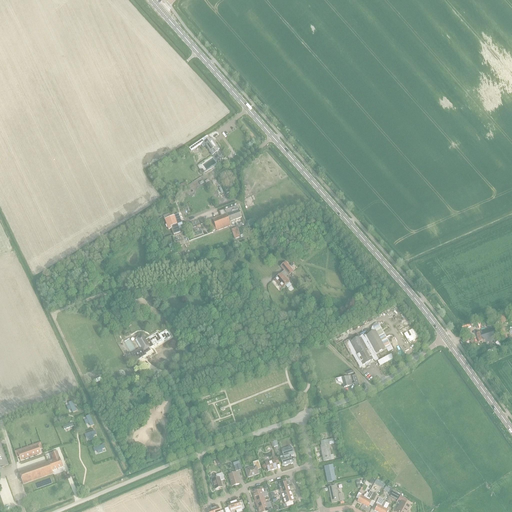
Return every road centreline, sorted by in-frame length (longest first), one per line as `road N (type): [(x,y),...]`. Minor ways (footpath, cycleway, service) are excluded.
road 1 (secondary): [(444,336),(160,10)]
road 2 (unclassified): [(320,408),(361,394),(444,336)]
road 3 (unclassified): [(55,511),(172,463)]
